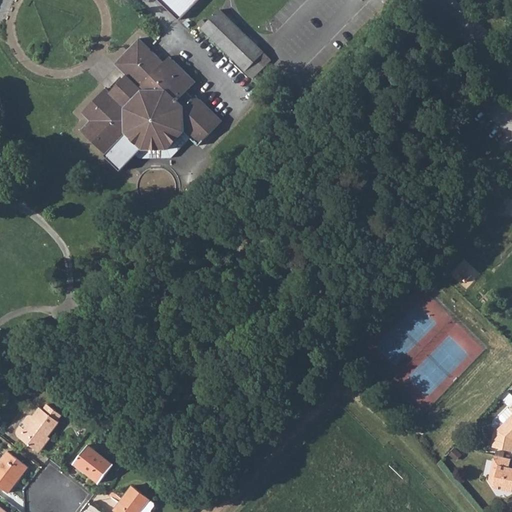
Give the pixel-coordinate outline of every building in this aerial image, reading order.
[(159,0),(179,19),(197,0),(159,0)] [(220,9),(202,28),(229,55),(252,78),(263,67),(260,63),(267,56),(220,9)] [(81,129),(105,153),(125,132),(143,149),(167,149),(184,133),(198,146),(222,122),(196,96),(193,98),(187,92),(196,83),(169,56),(164,63),(140,39),(116,63),(127,75),(119,83),(110,92),(105,87),(82,111),(90,119),(81,129)] [(21,438),(37,451),(48,436),(59,422),(58,421),(62,416),(47,405),(43,409),(39,415),(36,418),(21,438)] [(36,418),(39,415),(43,409),(40,407),(33,416),(36,418)] [(511,407),(511,408),(511,409),(511,414),(498,429),(494,446),(511,449),(511,407)] [(37,451),(40,453),(51,438),(48,436),(37,451)] [(74,464),(99,483),(113,466),(88,446),(74,464)] [(14,484),(13,482),(21,472),(23,473),(28,467),(13,456),(8,452),(0,461),(0,487),(8,493),(14,484)] [(495,454),(490,479),(496,486),(508,489),(510,482),(511,482),(511,470),(509,470),(511,458),(495,454)] [(14,484),(23,473),(21,472),(13,482),(14,484)] [(117,511),(140,511),(150,499),(132,486),(114,510),(117,511)] [(140,511),(152,511),(152,510),(156,505),(154,503),(150,499),(140,511)]
